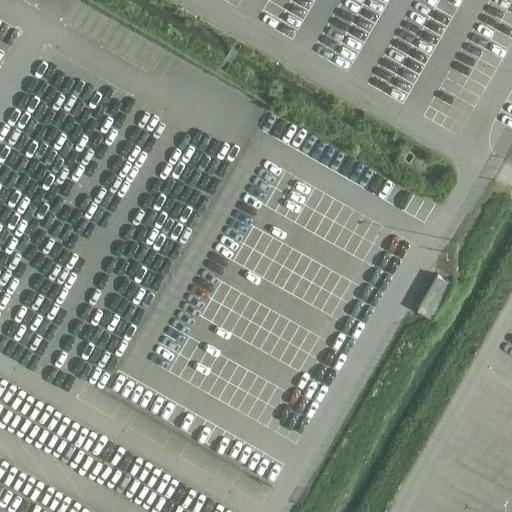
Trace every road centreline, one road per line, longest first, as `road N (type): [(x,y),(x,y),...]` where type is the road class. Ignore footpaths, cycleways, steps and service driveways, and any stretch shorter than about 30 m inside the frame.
road 1 (unknown): [(222,133),(65,401)]
road 2 (unknown): [(438,136),(511,13)]
road 3 (unknown): [(462,0),(396,112)]
